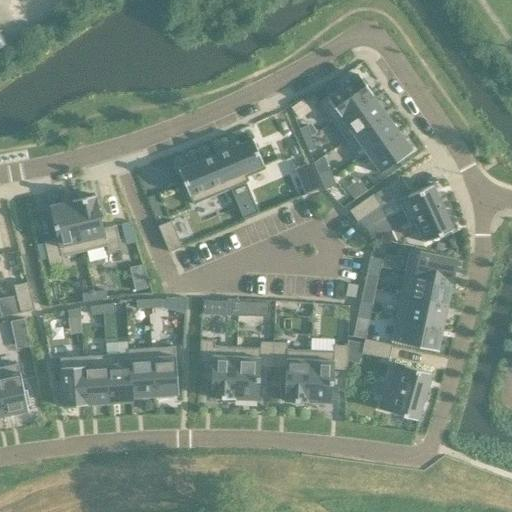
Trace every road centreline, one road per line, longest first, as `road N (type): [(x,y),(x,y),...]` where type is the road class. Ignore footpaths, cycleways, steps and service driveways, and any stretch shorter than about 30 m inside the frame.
road 1 (residential): [(0,456),(173,437),(417,457),(431,448),(482,248),(485,198)]
road 2 (residential): [(485,198),(408,76),(367,34),(199,117),(0,179)]
